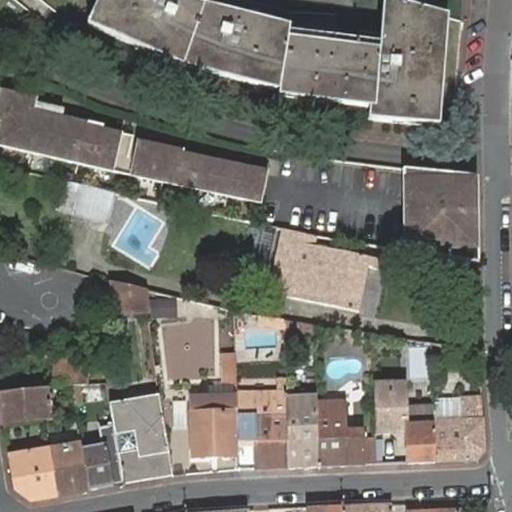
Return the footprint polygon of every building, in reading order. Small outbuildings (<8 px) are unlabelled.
[(435,131),(451,29),(379,2),(375,41),(373,49),(287,37),(288,35),(286,35),(241,21),(217,13),(201,7),(187,0),(107,0),(97,19),(188,64),(278,93),(278,96),(282,96),(322,103),(374,110),(374,122),(435,131)] [(0,119),(3,120),(0,134),(0,143),(132,174),(261,204),(269,172),(184,152),(185,149),(140,140),(136,156),(130,154),(135,134),(103,127),(104,125),(35,109),(38,97),(3,88),(0,99),(0,119)] [(453,174),(405,170),(406,250),(479,263),(478,191),(478,176),(453,174)] [(116,194),(78,185),(71,216),(109,225),(116,194)] [(297,249),(300,233),(285,230),(281,229),(267,291),(287,295),(297,249)] [(312,235),(300,233),(297,249),(287,295),(364,311),(369,268),(384,270),(386,260),(315,244),(317,237),(312,235)] [(150,311),(150,307),(148,287),(115,279),(119,314),(150,311)] [(166,305),(169,292),(148,287),(150,307),(166,305)] [(231,319),(216,319),(216,348),(231,348),(231,319)] [(318,335),(318,323),(288,319),(288,336),(301,337),(302,333),(318,335)] [(163,327),(169,369),(200,365),(219,362),(212,320),(163,327)] [(482,366),(481,350),(448,345),(447,354),(453,355),(451,361),(482,366)] [(221,352),(221,385),(238,384),(237,352),(221,352)] [(88,385),(89,358),(55,356),(54,389),(75,386),(88,385)] [(407,384),(376,385),(375,406),(376,435),(396,434),(399,437),(399,446),(410,445),(410,463),(438,462),(434,405),(424,407),(408,409),(407,384)] [(285,394),(241,394),(241,417),(241,435),(257,434),(258,471),(290,469),(289,387),(285,394)] [(296,387),(289,387),(290,469),(320,467),(319,404),(319,398),(297,398),(296,387)] [(39,390),(29,391),(0,394),(0,406),(3,424),(44,418),(48,417),(44,390),(39,390)] [(241,417),(241,394),(195,394),(196,455),(241,455),(241,435),(241,417)] [(121,453),(126,479),(149,476),(149,473),(161,471),(162,479),(176,476),(164,398),(113,406),(118,432),(121,453)] [(484,398),(434,402),(434,405),(438,462),(477,461),(488,452),(484,398)] [(319,404),(320,467),(366,465),(378,464),(377,438),(365,440),(365,432),(349,433),(347,404),(319,404)] [(106,443),(85,447),(92,490),(116,485),(115,483),(126,480),(126,479),(121,453),(118,432),(116,422),(103,424),(106,443)] [(92,490),(85,447),(54,453),(63,496),(92,490)] [(63,496),(54,453),(54,451),(11,459),(18,492),(36,500),(63,496)] [(149,476),(149,480),(162,479),(161,471),(149,473),(149,476)]
